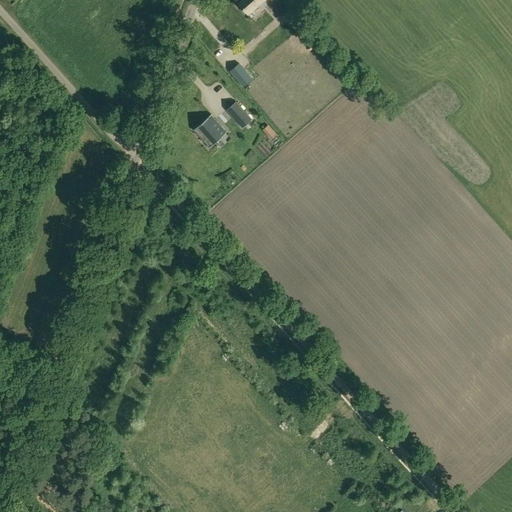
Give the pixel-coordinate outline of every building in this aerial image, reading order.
[(240,0),(238,2),(249,14),(264,0),(240,0)] [(247,58),(256,67),(267,56),(259,47),(247,58)] [(293,123),(300,117),(253,64),(246,71),(239,63),(229,73),(283,133),(285,131),(295,143),(304,136),(293,123)] [(200,98),(217,115),(230,102),(213,85),(200,98)] [(242,128),(252,120),(236,102),(226,110),(229,114),(230,113),(239,123),(238,123),(242,128)] [(348,117),(364,135),(374,127),(358,109),(348,117)] [(226,133),(210,116),(199,126),(215,144),(226,133)]
